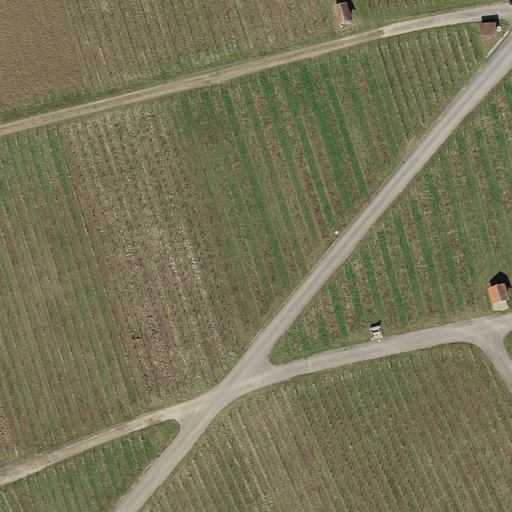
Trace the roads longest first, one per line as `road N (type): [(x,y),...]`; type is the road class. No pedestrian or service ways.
road 1 (track): [(120,511),(511,47)]
road 2 (track): [(511,315),(294,362),(0,471)]
road 3 (track): [(511,3),(397,21),(0,125)]
